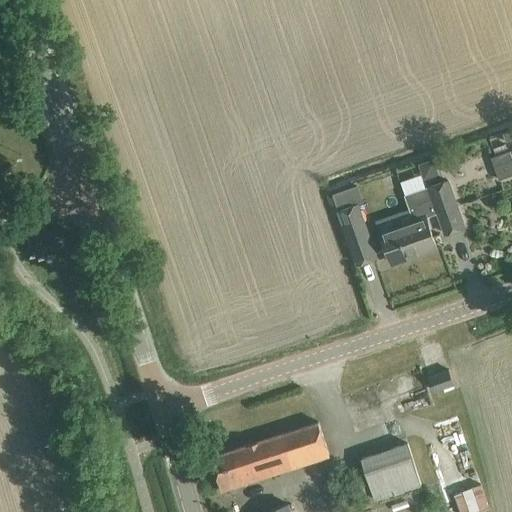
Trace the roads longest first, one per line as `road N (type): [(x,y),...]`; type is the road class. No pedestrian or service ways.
road 1 (unclassified): [(161,413),(511,293)]
road 2 (unclassified): [(161,413),(89,189)]
road 3 (unclassified): [(89,189),(21,0)]
